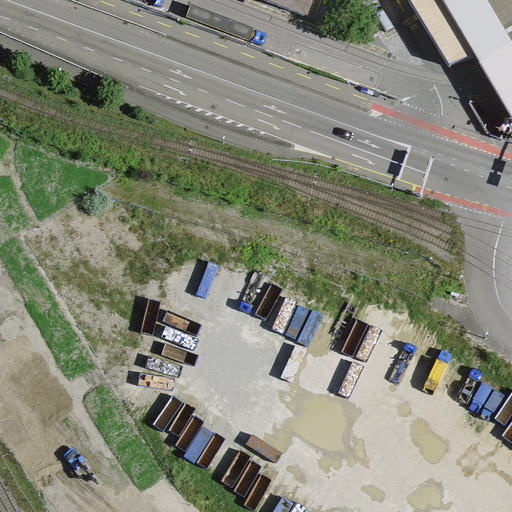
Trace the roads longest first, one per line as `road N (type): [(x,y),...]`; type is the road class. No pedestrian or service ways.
road 1 (secondary): [(511,183),(9,0)]
road 2 (unclassified): [(511,190),(493,262),(495,291),(511,318)]
